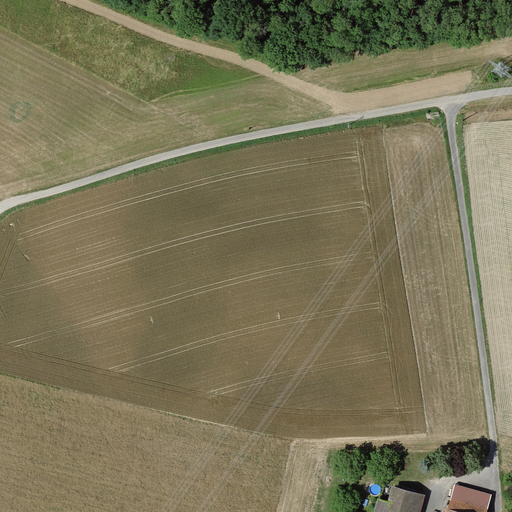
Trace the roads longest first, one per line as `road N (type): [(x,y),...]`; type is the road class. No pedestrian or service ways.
road 1 (track): [(0,208),(166,155),(448,101)]
road 2 (residential): [(448,101),(490,419),(489,475)]
